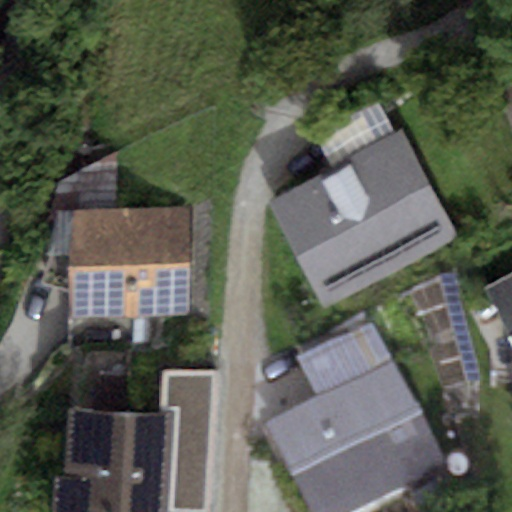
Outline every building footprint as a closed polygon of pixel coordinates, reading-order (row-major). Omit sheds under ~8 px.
[(511,67),(494,72),(511,133),(511,67)] [(329,168),(265,203),(323,310),(459,238),(401,131),(395,134),(376,99),(311,134),(329,168)] [(194,208),(59,212),(43,281),(68,287),(67,349),(159,351),(160,318),(190,320),(194,208)] [(511,274),(486,289),(511,344),(511,274)] [(316,412),(261,441),(298,511),(383,511),(450,478),(374,332),(295,373),(316,412)] [(61,474),(52,473),(50,511),(179,511),(181,484),(205,476),(207,413),(64,407),(61,474)]
